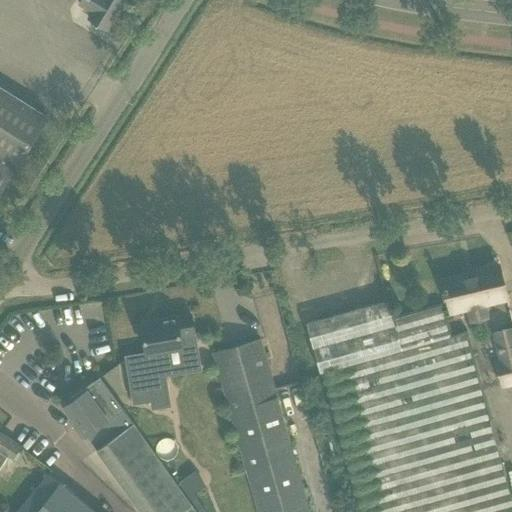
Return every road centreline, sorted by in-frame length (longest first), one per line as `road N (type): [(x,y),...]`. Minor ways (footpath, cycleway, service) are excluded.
road 1 (unclassified): [(0,289),(182,268),(511,211)]
road 2 (residential): [(0,287),(184,0)]
